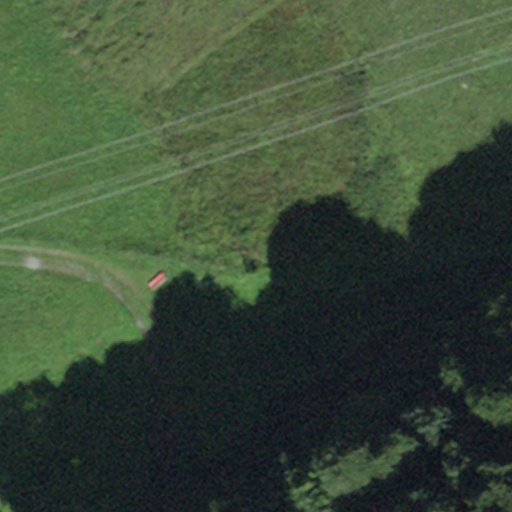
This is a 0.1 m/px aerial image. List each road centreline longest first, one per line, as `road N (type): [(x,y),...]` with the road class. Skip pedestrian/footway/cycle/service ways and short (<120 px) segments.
road 1 (track): [(138,511),(385,332),(511,269)]
road 2 (track): [(0,257),(74,258),(154,347),(128,511)]
